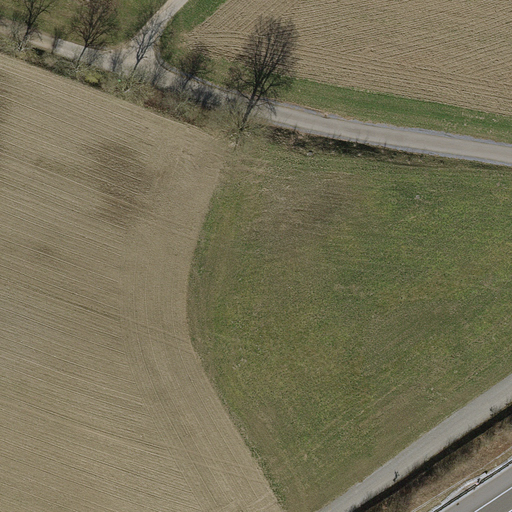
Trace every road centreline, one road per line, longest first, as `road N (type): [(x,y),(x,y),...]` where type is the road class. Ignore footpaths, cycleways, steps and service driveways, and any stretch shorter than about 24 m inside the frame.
road 1 (track): [(285,115),(198,282),(193,307),(207,353),(285,472),(295,511)]
road 2 (track): [(117,66),(285,115),(511,156)]
road 3 (track): [(0,25),(117,66)]
